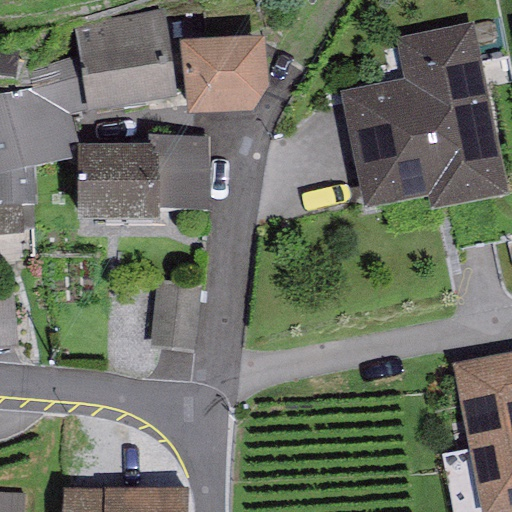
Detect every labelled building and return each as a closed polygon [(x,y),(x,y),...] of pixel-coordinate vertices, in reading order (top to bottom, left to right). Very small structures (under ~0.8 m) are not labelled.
[(73,28),(77,59),(84,120),(171,109),(160,17),(73,28)] [(476,28),(393,43),(401,84),(341,95),(362,215),(428,203),(430,217),(507,203),(476,28)] [(262,45),(178,49),(186,123),(250,120),(267,96),(262,45)] [(31,89),(0,95),(0,213),(34,211),(33,173),(76,164),(76,152),(88,151),(84,120),(77,59),(28,68),(31,89)] [(149,140),(149,150),(157,150),(158,215),(207,215),(207,140),(149,140)] [(88,151),(76,152),(76,164),(76,229),(158,227),(158,215),(157,150),(149,150),(88,151)] [(199,288),(156,282),(148,345),(191,351),(199,288)] [(511,511),(511,356),(451,368),(478,511),(511,511)] [(185,511),(185,494),(61,494),(61,511),(185,511)]
